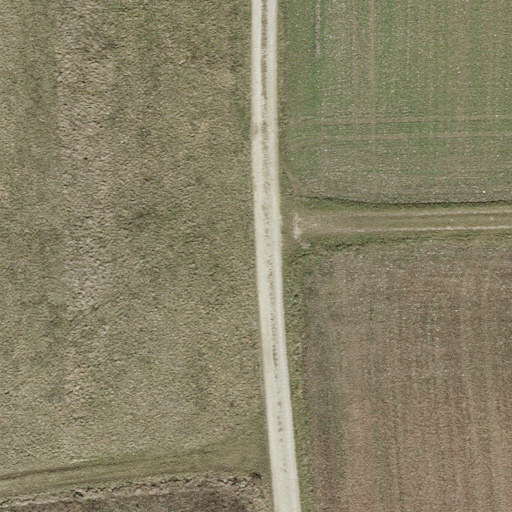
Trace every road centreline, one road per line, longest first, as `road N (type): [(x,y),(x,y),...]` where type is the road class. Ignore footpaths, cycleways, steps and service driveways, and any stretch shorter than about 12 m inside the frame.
road 1 (track): [(294,511),(270,235),(274,0)]
road 2 (track): [(270,235),(511,225)]
